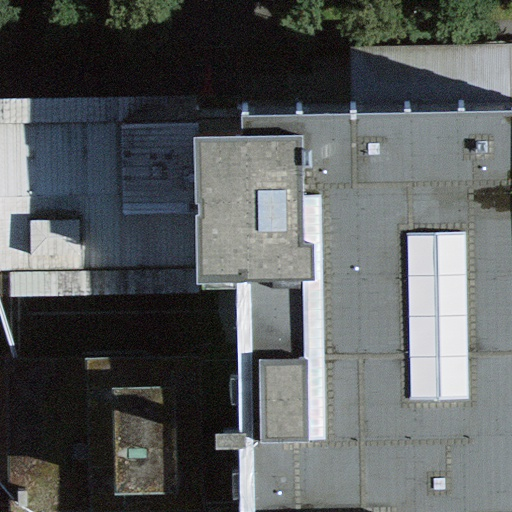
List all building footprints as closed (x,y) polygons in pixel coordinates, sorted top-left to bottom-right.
[(469,336),(469,337),(511,335),(511,98),(464,100),(464,96),(458,96),(459,100),(410,101),(409,97),(405,97),(405,101),(356,102),(356,98),(351,99),(351,102),(302,103),(302,99),(297,100),(297,103),(248,104),(248,100),(243,101),(243,102),(240,102),(238,102),(238,104),(200,105),(199,103),(196,103),(195,103),(198,268),(202,268),(202,266),(240,265),(240,268),(244,268),(245,343),(300,343),(300,339),(307,339),(307,340),(354,339),(354,338),(361,338),(361,339),(408,338),(408,337),(415,337),(415,338),(462,337),(462,336),(469,336)] [(0,269),(29,269),(29,271),(36,271),(36,269),(83,268),(83,270),(89,270),(89,268),(137,267),(137,269),(143,269),(143,267),(191,266),(191,269),(198,268),(195,103),(189,103),(189,105),(140,106),(140,104),(135,104),(135,106),(87,107),(86,105),(81,105),(81,107),(32,108),(32,106),(27,106),(27,108),(0,108),(0,269)] [(467,511),(468,503),(471,503),(471,500),(511,499),(511,335),(469,337),(469,336),(462,336),(462,337),(415,338),(415,337),(408,337),(408,338),(361,339),(361,338),(354,338),(354,339),(307,340),(307,339),(300,339),(300,343),(245,343),(245,351),(246,384),(249,492),(250,500),(247,500),(247,505),(251,505),(251,511),(467,511)] [(0,351),(0,462),(15,462),(13,351),(0,351)] [(97,496),(198,494),(249,492),(246,384),(245,351),(18,356),(18,351),(13,351),(15,462),(16,486),(16,497),(48,497),(66,496),(97,496)]
